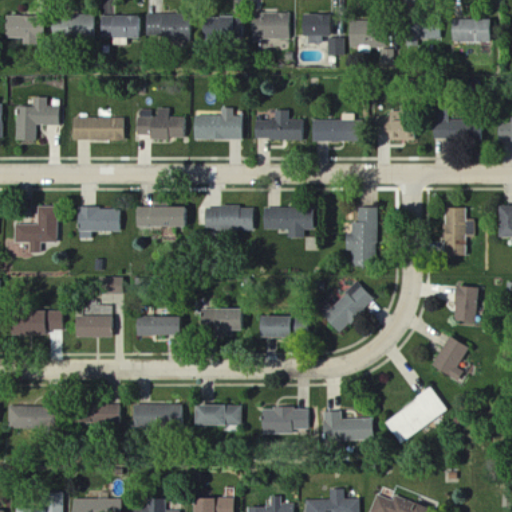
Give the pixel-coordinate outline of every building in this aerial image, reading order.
[(146,39),(192,40),(192,15),(147,14),(146,39)] [(292,39),(292,14),(251,15),(252,40),(292,39)] [(333,36),(332,14),(302,15),(303,37),(333,36)] [(97,17),(51,15),(50,39),(97,40),(97,17)] [(4,39),(42,41),(43,17),(4,16),(4,39)] [(101,16),(101,37),(141,38),(141,16),(101,16)] [(202,40),(242,39),(241,17),(201,18),(202,40)] [(489,20),(452,20),(452,43),(489,43),(489,20)] [(350,47),(383,48),(383,23),(351,22),(350,47)] [(419,40),(443,39),(443,22),(411,23),(412,46),(419,46),(419,40)] [(347,57),(347,39),(330,38),(329,56),(347,57)] [(17,141),(37,142),(38,125),(60,126),(60,107),(48,107),(48,98),(34,98),(34,108),(18,107),(17,141)] [(194,139),(244,140),(245,116),(234,116),(235,108),(221,108),(221,116),(195,116),(194,139)] [(188,141),(189,118),(170,117),(171,109),(156,109),(156,111),(138,110),(137,136),(151,136),(151,139),(188,141)] [(289,111),(275,111),(275,121),(255,121),(255,140),(305,141),(306,120),(289,120),(289,111)] [(126,119),(74,118),(74,141),(125,141),(126,119)] [(511,119),(497,120),(497,142),(511,141),(511,119)] [(312,141),(355,142),(356,121),(312,120),(312,141)] [(432,141),(487,139),(486,121),(432,123),(432,141)] [(511,236),(511,206),(497,207),(498,237),(511,236)] [(18,243),(32,243),(32,253),(42,253),(42,243),(58,243),(58,207),(39,207),(39,225),(17,225),(18,243)] [(255,231),(256,208),(206,207),(205,230),(255,231)] [(77,209),(77,232),(123,231),(122,208),(77,209)] [(136,208),(136,227),(187,227),(187,208),(136,208)] [(378,209),(358,208),(357,223),(353,223),(352,236),(346,235),(346,251),(351,252),(350,263),(376,264),(378,209)] [(445,257),(466,256),(465,234),(476,234),(476,219),(466,220),(466,208),(444,209),(445,257)] [(313,230),(313,210),(264,209),(263,230),(288,230),(288,238),(305,238),(305,230),(313,230)] [(373,298),(356,282),(323,319),(340,335),(373,298)] [(476,323),(478,288),(455,287),(453,322),(476,323)] [(10,313),(11,336),(46,335),(45,312),(10,313)] [(65,312),(50,312),(51,330),(66,330),(65,312)] [(75,338),(116,338),(116,316),(75,317),(75,338)] [(177,336),(177,318),(135,317),(135,335),(177,336)] [(288,338),(289,318),(258,317),(257,337),(288,338)] [(468,350),(449,337),(431,366),(457,382),(464,372),(457,368),(468,350)] [(448,414),(434,390),(385,420),(399,443),(448,414)] [(133,428),(184,429),(184,406),(133,405),(133,428)] [(122,426),(123,407),(92,406),(91,425),(122,426)] [(243,407),(193,406),(193,426),(243,427),(243,407)] [(9,407),(8,429),(53,429),(53,408),(9,407)] [(311,429),(310,409),(261,409),(261,434),(293,434),(293,430),(311,429)] [(322,413),(322,441),(372,440),(372,419),(341,420),(341,412),(322,413)] [(305,511),(360,511),(360,499),(345,500),(345,490),(330,491),(330,501),(306,501),(305,511)] [(13,511),(63,511),(63,494),(45,494),(45,509),(14,509),(13,511)] [(371,511),(423,511),(426,507),(396,496),(394,501),(377,495),(371,511)] [(247,508),(247,511),(294,511),(294,504),(282,505),(282,497),(271,497),(271,508),(247,508)] [(71,511),(121,511),(121,499),(71,500),(71,511)] [(234,511),(234,499),(192,499),(192,511),(234,511)] [(180,511),(166,511),(165,502),(138,502),(137,511),(180,511)]
